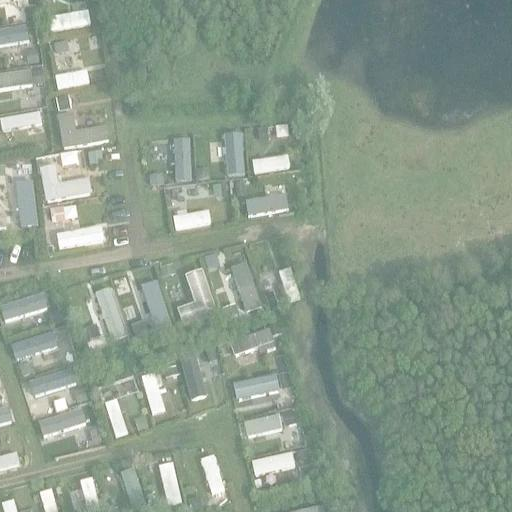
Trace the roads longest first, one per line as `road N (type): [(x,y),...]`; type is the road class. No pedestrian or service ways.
road 1 (track): [(0,484),(224,427),(246,511)]
road 2 (track): [(139,249),(126,130),(247,118)]
road 3 (track): [(139,249),(297,223)]
